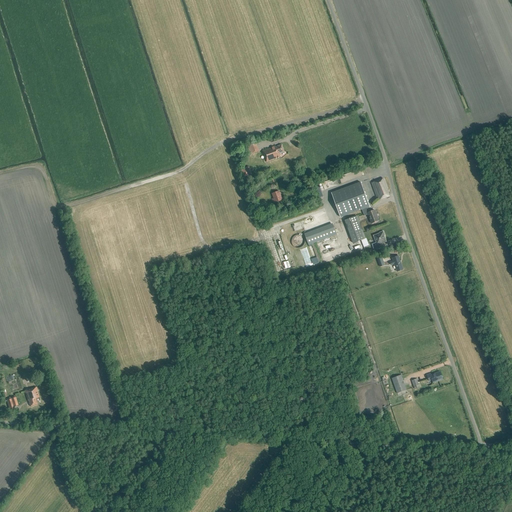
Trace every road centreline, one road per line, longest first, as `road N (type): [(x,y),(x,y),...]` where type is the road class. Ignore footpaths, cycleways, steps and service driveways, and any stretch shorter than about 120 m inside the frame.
road 1 (unclassified): [(484,448),(0,422)]
road 2 (unclassified): [(484,448),(327,0)]
